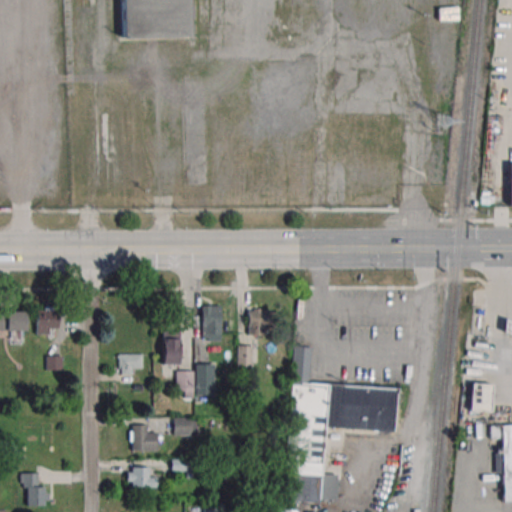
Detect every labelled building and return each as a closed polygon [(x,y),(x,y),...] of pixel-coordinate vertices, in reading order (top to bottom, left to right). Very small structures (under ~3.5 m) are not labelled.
[(185,0),(187,34),(121,36),(119,0),(185,0)] [(200,340),(219,340),(219,305),(200,305),(200,340)] [(34,334),(57,334),(57,308),(34,308),(34,334)] [(246,309),(246,335),(265,335),(265,309),(246,309)] [(25,311),(0,310),(0,330),(25,331),(25,311)] [(511,321),(503,319),(501,324),(501,334),(511,337),(511,321)] [(161,365),(178,365),(178,330),(161,330),(161,365)] [(236,367),(251,367),(251,345),(236,345),(236,367)] [(396,387),(308,382),(310,347),(292,346),(283,500),(334,502),(336,474),(321,473),(323,428),(394,432),(396,387)] [(117,373),(142,373),(142,353),(117,353),(117,373)] [(45,356),(45,370),(61,370),(61,356),(45,356)] [(211,394),(211,364),(195,364),(195,394),(211,394)] [(193,370),(175,370),(175,396),(193,396),(193,370)] [(490,384),(489,411),(468,410),(469,382),(490,384)] [(172,435),(195,435),(195,417),(172,417),(172,435)] [(511,421),(491,421),(490,438),(501,438),(501,502),(511,502),(511,421)] [(154,450),(154,425),(128,425),(128,450),(154,450)] [(188,459),(171,460),(171,471),(189,470),(188,459)] [(125,487),(161,487),(161,467),(125,467),(125,487)] [(37,472),(19,472),(19,489),(26,489),(26,505),(47,505),(47,485),(37,485),(37,472)] [(201,511),(217,511),(217,503),(201,503),(201,511)]
